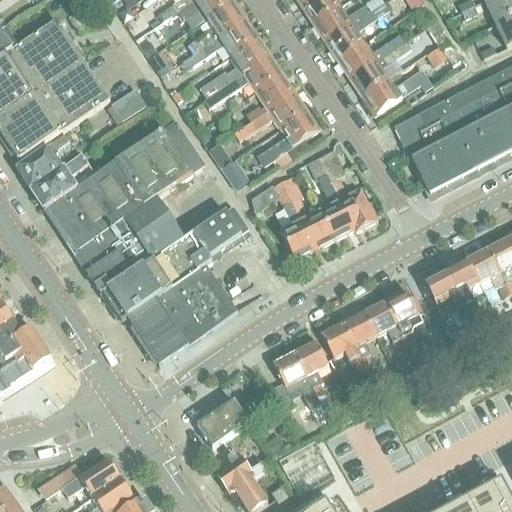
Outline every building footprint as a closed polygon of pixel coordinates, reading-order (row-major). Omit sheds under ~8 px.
[(124,0),(123,1),(130,12),(147,0),(124,0)] [(187,0),(158,20),(163,28),(203,0),(187,0)] [(200,13),(207,25),(234,7),(229,0),(203,0),(163,28),(167,35),(200,13)] [(294,0),(302,10),(317,0),(294,0)] [(317,0),(302,10),(314,29),(341,11),(334,1),(335,0),(317,0)] [(511,0),(500,0),(486,7),(497,31),(511,24),(511,0)] [(176,58),(182,67),(246,25),(234,7),(207,25),(215,36),(198,47),(196,44),(176,58)] [(371,17),(326,47),(338,66),(366,47),(358,36),(363,33),(385,18),(390,15),(385,7),(380,11),(371,17)] [(365,8),(347,20),(341,11),(314,29),(326,47),(371,17),(365,8)] [(414,15),(424,30),(434,23),(424,8),(414,15)] [(18,50),(0,62),(0,137),(1,137),(20,165),(111,104),(58,24),(19,50),(18,50)] [(511,24),(497,31),(508,54),(511,52),(511,24)] [(225,51),(231,61),(258,43),(246,25),(182,67),(188,76),(225,51)] [(449,45),(436,26),(427,32),(439,51),(449,45)] [(0,62),(18,50),(6,31),(0,34),(0,62)] [(338,66),(350,84),(378,66),(406,47),(401,40),(373,58),(366,47),(338,66)] [(378,66),(350,84),(362,102),(390,83),(383,74),(411,55),(420,49),(414,41),(406,47),(378,66)] [(225,77),(198,95),(205,106),(271,62),(258,43),(231,61),(238,71),(226,79),(225,77)] [(441,52),(452,70),(462,64),(450,46),(441,52)] [(246,84),(256,98),(283,80),(271,62),(205,106),(210,113),(244,91),(241,87),(246,84)] [(511,69),(443,106),(472,164),(474,164),(479,175),(511,157),(511,69)] [(390,83),(362,102),(375,121),(421,90),(425,97),(432,92),(423,78),(398,95),(390,83)] [(247,119),(252,127),(295,98),(283,80),(256,98),(265,112),(261,115),(258,111),(247,119)] [(135,94),(111,109),(122,126),(146,110),(135,94)] [(273,125),(280,135),(307,116),(295,98),(252,127),(235,138),(240,146),(273,125)] [(472,164),(443,106),(394,131),(408,158),(410,162),(430,200),(479,175),(474,164),(472,164)] [(267,156),(258,162),(265,172),(274,166),(278,173),(293,164),(288,156),(320,135),(307,116),(280,135),(286,144),(267,156)] [(139,243),(153,265),(184,244),(156,203),(204,170),(175,126),(76,193),(76,192),(45,213),(46,215),(50,213),(81,259),(85,266),(84,271),(90,280),(106,270),(104,267),(139,243)] [(18,172),(31,192),(64,170),(57,160),(60,157),(59,155),(71,147),(66,139),(25,167),(18,172)] [(332,157),(319,163),(355,234),(356,236),(377,225),(370,210),(368,211),(361,196),(344,204),(342,200),(346,198),(339,184),(345,181),(332,157)] [(31,192),(45,213),(76,192),(69,182),(89,169),(82,158),(64,170),(31,192)] [(331,210),(321,215),(336,244),(355,234),(319,163),(307,169),(316,187),(321,184),(323,188),(321,189),(331,210)] [(233,167),(221,174),(235,195),(247,187),(233,167)] [(295,182),(282,189),(315,255),(336,244),(321,215),(305,223),(304,219),(308,217),(301,204),(305,202),(295,182)] [(315,255),(282,189),(274,192),(273,190),(252,204),(256,219),(279,203),(290,226),(295,223),(297,227),(281,236),(296,265),(315,255)] [(123,317),(128,324),(207,270),(212,266),(209,261),(248,234),(233,211),(184,244),(153,265),(102,299),(103,300),(106,299),(119,319),(123,317)] [(511,249),(508,242),(488,253),(511,300),(511,249)] [(102,299),(153,265),(139,243),(104,267),(106,270),(90,280),(102,299)] [(511,300),(488,253),(466,264),(478,288),(490,282),(496,293),(504,303),(505,306),(511,303),(511,300)] [(479,321),(468,300),(481,293),(478,288),(466,264),(445,275),(468,320),(471,325),(479,321)] [(207,270),(128,324),(159,372),(238,317),(207,270)] [(445,275),(425,285),(442,320),(456,313),(461,324),(465,330),(472,326),(471,325),(468,320),(464,313),(445,275)] [(406,297),(385,308),(413,363),(419,374),(420,374),(422,378),(441,368),(439,366),(433,365),(431,361),(425,359),(422,359),(417,349),(411,337),(413,336),(414,333),(423,328),(419,320),(423,318),(414,300),(409,303),(406,297)] [(0,333),(14,325),(13,323),(15,320),(9,311),(5,311),(1,305),(0,305),(0,333)] [(385,308),(364,319),(375,342),(387,336),(404,368),(410,365),(416,376),(419,374),(413,363),(385,308)] [(364,319),(343,330),(366,374),(376,369),(365,347),(375,342),(364,319)] [(503,338),(511,333),(511,319),(498,327),(503,338)] [(0,333),(0,396),(1,396),(2,395),(3,397),(5,395),(11,391),(11,390),(18,385),(52,362),(31,330),(22,336),(14,325),(0,333)] [(366,374),(343,330),(321,341),(333,364),(348,356),(367,393),(374,389),(366,374)] [(484,332),(477,336),(484,347),(490,344),(484,332)] [(484,347),(477,336),(459,345),(465,357),(484,347)] [(328,371),(316,347),(294,359),(319,406),(327,402),(320,389),(322,387),(317,376),(328,371)] [(310,415),(321,409),(319,406),(294,359),(273,369),(283,389),(271,395),(281,415),(294,409),(291,404),(301,399),(310,415)] [(198,431),(213,454),(250,430),(235,407),(198,431)] [(230,501),(235,498),(244,511),(264,511),(268,510),(257,495),(252,485),(266,476),(260,467),(248,476),(237,460),(235,461),(234,460),(227,464),(228,466),(224,468),(226,471),(215,479),(230,501)] [(85,492),(92,502),(123,481),(117,473),(112,472),(107,463),(82,480),(75,469),(55,483),(68,503),(85,492)] [(98,511),(119,511),(133,503),(128,496),(130,492),(123,482),(123,481),(92,502),(98,511)] [(329,511),(326,508),(320,511),(511,511),(511,503),(503,486),(455,511),(329,511)] [(271,499),(279,511),(291,503),(284,491),(271,499)] [(19,511),(6,492),(0,495),(0,511),(19,511)]
